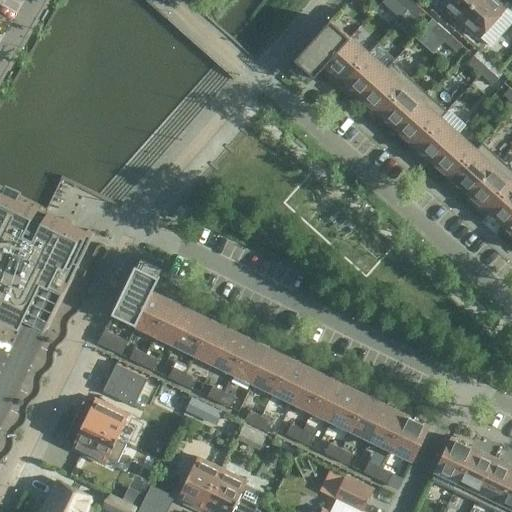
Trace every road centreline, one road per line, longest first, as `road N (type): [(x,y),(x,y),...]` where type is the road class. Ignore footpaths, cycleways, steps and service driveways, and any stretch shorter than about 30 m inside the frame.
road 1 (residential): [(133,225),(462,381)]
road 2 (residential): [(511,303),(258,76)]
road 3 (residential): [(0,503),(133,225)]
road 4 (residential): [(133,225),(258,76)]
road 5 (residential): [(401,511),(462,381)]
